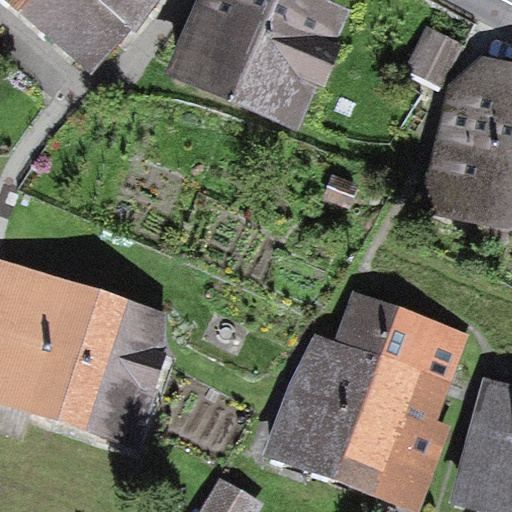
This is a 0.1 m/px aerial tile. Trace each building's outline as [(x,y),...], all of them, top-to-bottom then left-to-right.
[(10,0),(36,22),(55,0),(10,0)] [(55,0),(36,22),(90,70),(149,0),(55,0)] [(207,0),(177,67),(287,116),(330,19),(300,6),(302,0),(207,0)] [(431,32),(413,65),(444,82),(462,49),(431,32)] [(511,72),(485,67),(462,93),(435,202),(511,220),(511,72)] [(334,182),(327,199),(346,206),(353,189),(334,182)] [(0,395),(1,396),(38,408),(54,361),(37,355),(59,290),(0,272),(0,395)] [(37,355),(54,361),(38,408),(127,439),(155,356),(138,350),(148,322),(64,292),(59,290),(37,355)] [(356,307),(342,346),(418,376),(401,421),(374,492),(414,507),(440,436),(426,431),(458,345),(356,307)] [(401,421),(418,376),(342,346),(323,337),(317,351),(313,349),(268,453),(374,492),(401,421)] [(511,396),(485,389),(463,477),(474,481),(469,498),(511,509),(511,396)] [(220,488),(206,511),(254,511),(256,509),(220,488)]
